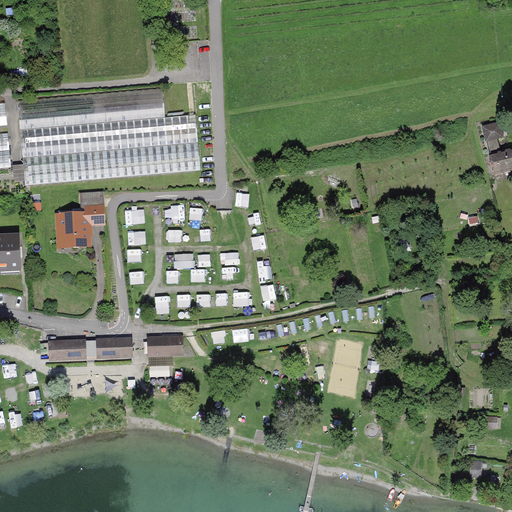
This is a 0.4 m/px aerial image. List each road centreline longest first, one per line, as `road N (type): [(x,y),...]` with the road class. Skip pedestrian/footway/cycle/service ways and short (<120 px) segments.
road 1 (track): [(140,328),(157,289),(160,215),(240,209),(251,287)]
road 2 (residential): [(217,78),(0,92)]
road 3 (track): [(140,328),(190,331),(211,357),(230,358),(320,336)]
road 4 (residential): [(120,327),(106,333),(0,312)]
